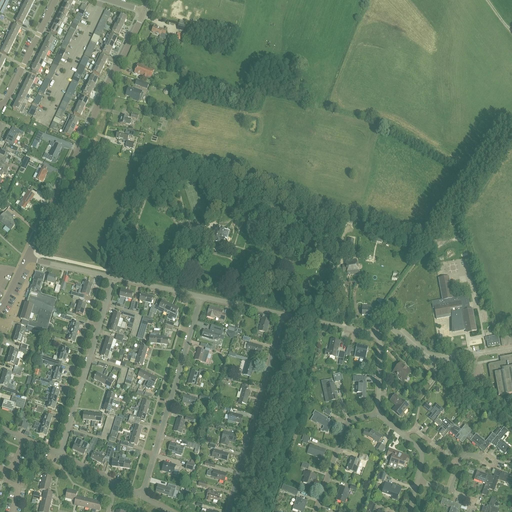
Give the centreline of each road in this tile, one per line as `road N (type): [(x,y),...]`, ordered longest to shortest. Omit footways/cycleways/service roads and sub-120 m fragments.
road 1 (tertiary): [(25,258),(144,11)]
road 2 (residential): [(141,497),(201,295)]
road 3 (residential): [(227,511),(283,314)]
road 4 (track): [(29,251),(150,277),(177,241),(200,232)]
road 5 (residential): [(59,455),(114,277)]
road 6 (residential): [(511,347),(432,360),(389,326),(371,334)]
road 7 (residential): [(376,415),(347,423),(315,511)]
